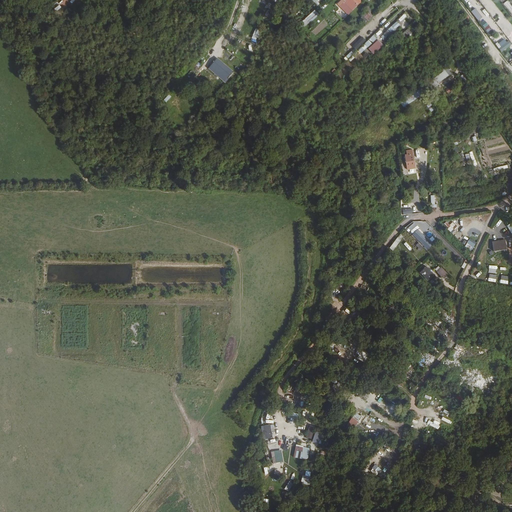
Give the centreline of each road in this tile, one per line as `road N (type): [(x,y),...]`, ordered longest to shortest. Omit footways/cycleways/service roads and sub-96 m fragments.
road 1 (unclassified): [(287,434),(279,410),(285,377),(402,223),(497,205)]
road 2 (unclassified): [(399,432),(410,398),(455,338),(460,290),(497,205)]
road 3 (track): [(179,303),(172,388),(194,437),(131,511)]
